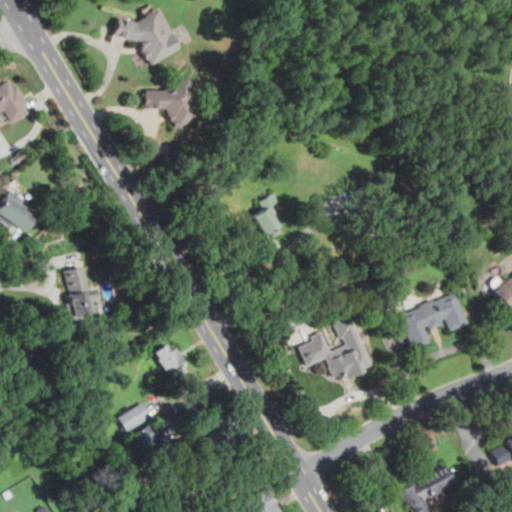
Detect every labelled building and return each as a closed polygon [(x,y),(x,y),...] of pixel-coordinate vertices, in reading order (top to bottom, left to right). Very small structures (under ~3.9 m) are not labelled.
[(149,61),(176,46),(155,9),(135,21),(116,17),(113,33),(136,38),(149,61)] [(28,111),(11,76),(0,81),(0,113),(3,112),(8,121),(28,111)] [(145,90),(145,105),(163,105),(175,125),(195,114),(187,100),(195,95),(185,78),(164,90),(145,90)] [(503,117),(511,117),(511,95),(504,95),(503,117)] [(346,196),(352,207),(373,195),(367,184),(346,196)] [(0,202),(0,215),(23,231),(33,216),(15,204),(20,198),(8,190),(0,202)] [(252,214),(263,234),(264,233),(267,238),(280,231),(277,226),(278,225),(271,213),(274,212),(269,204),(276,200),(272,192),(258,199),(263,209),(252,214)] [(95,313),(90,289),(83,290),(78,267),(61,270),(72,318),(95,313)] [(490,291),(506,309),(511,303),(511,280),(510,282),(506,277),(490,291)] [(400,314),(413,347),(430,340),(424,325),(428,323),(430,327),(442,323),(440,318),(445,316),(450,328),(468,321),(456,292),(433,301),(432,299),(420,303),(421,306),(400,314)] [(349,315),(332,322),(338,338),(341,337),(344,343),(328,350),(320,330),(310,334),(312,339),(297,345),(305,365),(325,357),(332,375),(342,371),(344,376),(362,369),(360,365),(369,362),(349,315)] [(35,355),(20,339),(0,357),(0,363),(12,376),(35,355)] [(156,351),(160,357),(158,358),(167,372),(169,370),(174,378),(186,370),(183,366),(187,364),(175,347),(174,349),(169,342),(156,351)] [(118,416),(126,429),(150,415),(142,402),(118,416)] [(136,432),(142,443),(156,435),(149,424),(136,432)] [(197,444),(206,459),(232,443),(222,426),(207,435),(208,436),(197,444)] [(511,457),(511,434),(486,447),(495,466),(511,457)] [(0,442),(0,458),(15,451),(8,438),(0,442)] [(396,487),(405,506),(408,504),(411,511),(427,511),(421,497),(451,483),(442,465),(396,487)] [(265,487),(254,494),(253,492),(238,501),(244,511),(263,511),(269,509),(271,511),(273,511),(279,509),(265,487)]
